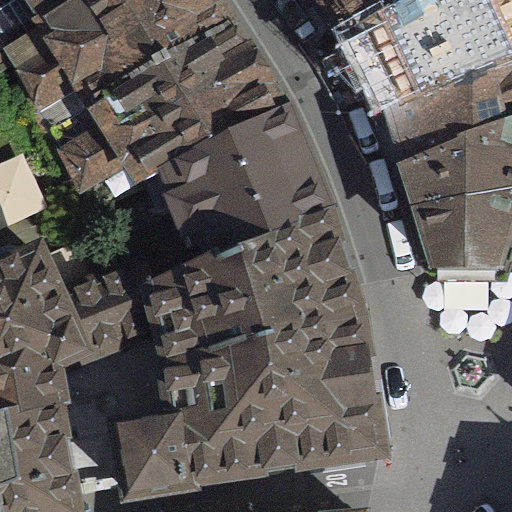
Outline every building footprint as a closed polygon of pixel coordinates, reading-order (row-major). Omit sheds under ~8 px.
[(0,64),(7,60),(100,0),(13,0),(0,8),(0,64)] [(100,0),(7,60),(39,116),(76,96),(90,119),(239,36),(223,10),(216,0),(100,0)] [(314,0),(319,8),(334,34),(345,54),(444,0),(314,0)] [(511,0),(444,0),(345,54),(356,76),(379,131),(511,73),(511,0)] [(239,36),(90,119),(96,132),(57,153),(91,215),(143,189),(292,126),(280,99),(255,59),(239,36)] [(511,73),(379,131),(389,160),(397,184),(511,142),(511,73)] [(169,217),(192,272),(330,214),(292,126),(143,189),(158,222),(169,217)] [(511,142),(397,184),(404,207),(410,226),(511,212),(511,142)] [(511,243),(511,212),(410,226),(417,260),(424,291),(500,290),(511,243)] [(195,403),(195,411),(197,420),(185,424),(198,501),(391,470),(370,360),(359,300),(330,214),(192,272),(150,301),(131,309),(145,348),(162,406),(195,403)] [(42,265),(0,283),(0,506),(1,511),(83,511),(54,382),(105,362),(145,348),(131,309),(150,301),(139,272),(84,296),(61,306),(42,265)] [(111,436),(123,511),(131,511),(198,501),(185,424),(111,436)]
